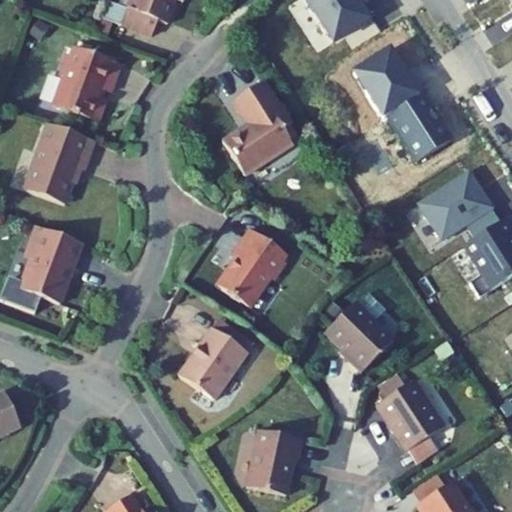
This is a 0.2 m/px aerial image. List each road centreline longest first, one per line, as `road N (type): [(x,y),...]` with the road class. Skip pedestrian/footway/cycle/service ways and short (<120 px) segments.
road 1 (residential): [(0,354),(112,399),(193,511)]
road 2 (residential): [(438,0),(511,119)]
